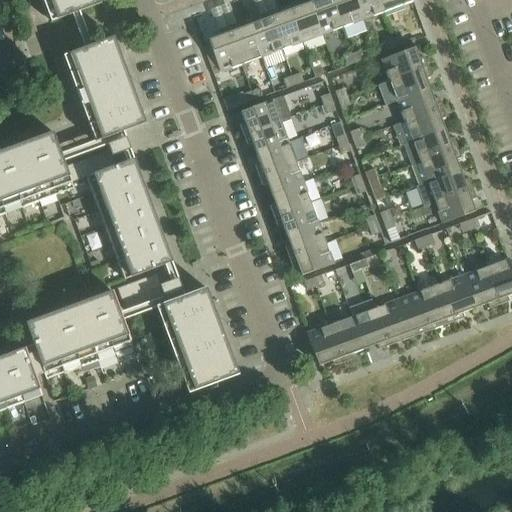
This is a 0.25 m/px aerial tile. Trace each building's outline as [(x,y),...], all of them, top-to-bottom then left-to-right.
[(42,0),(51,23),(102,4),(100,0),(42,0)] [(303,0),(288,5),(302,43),(322,36),(309,0),(303,0)] [(309,0),(322,36),(343,28),(332,0),(309,0)] [(332,0),(343,28),(363,21),(355,0),(332,0)] [(355,0),(363,21),(383,13),(378,0),(355,0)] [(378,0),(383,13),(413,2),(412,0),(378,0)] [(268,13),(282,51),(302,43),(288,5),(268,13)] [(250,26),(261,58),(282,51),(268,13),(258,17),(260,22),(250,26)] [(227,28),(241,66),(261,58),(250,26),(239,29),(237,24),(227,28)] [(241,66),(227,28),(217,32),(219,37),(208,41),(220,74),(241,66)] [(401,37),(393,40),(396,49),(404,46),(401,37)] [(146,124),(114,38),(63,56),(95,143),(146,124)] [(393,40),(384,43),(387,52),(396,49),(393,40)] [(390,82),(427,68),(424,58),(419,60),(415,49),(382,61),(390,82)] [(360,52),(352,55),(355,64),(364,61),(360,52)] [(352,55),(344,58),(347,67),(355,64),(352,55)] [(312,70),(315,79),(323,76),(320,67),(312,70)] [(397,102),(430,90),(426,80),(431,78),(427,68),(390,82),(378,86),(386,106),(397,102)] [(300,74),(291,77),(295,86),(303,83),(300,74)] [(291,77),(283,81),(286,90),(295,86),(291,77)] [(259,89),(251,92),(254,101),(263,98),(259,89)] [(344,89),(335,93),(338,101),(347,98),(344,89)] [(405,122),(442,109),(439,98),(434,100),(430,90),(397,102),(405,122)] [(251,92),(242,95),(246,104),(254,101),(251,92)] [(329,94),(320,98),(323,106),(332,103),(329,94)] [(292,118),(284,97),(240,113),(245,124),(240,126),(243,136),(281,122),(292,118)] [(347,98),(338,101),(341,110),(350,106),(347,98)] [(332,103),(323,106),(327,115),(336,111),(332,103)] [(404,146),(445,131),(441,120),(446,118),(442,109),(405,122),(393,127),(401,147),(404,146)] [(252,144),(256,154),(288,142),(281,122),(243,136),(247,146),(252,144)] [(359,130),(350,133),(353,142),(362,138),(359,130)] [(411,166),(457,149),(454,139),(449,141),(445,131),(404,146),(411,166)] [(0,152),(0,217),(73,190),(71,184),(86,179),(125,281),(172,263),(134,160),(116,167),(113,157),(130,151),(125,138),(107,145),(109,151),(65,168),(52,133),(0,152)] [(344,135),(335,138),(338,147),(347,143),(344,135)] [(362,138),(353,142),(356,150),(365,147),(362,138)] [(288,142),(256,154),(260,165),(254,167),(258,177),(296,163),(288,142)] [(347,143),(338,147),(341,155),(351,152),(347,143)] [(427,183),(460,171),(456,161),(461,159),(457,149),(411,166),(419,186),(427,183)] [(303,183),(296,163),(258,177),(262,186),(267,185),(271,195),(303,183)] [(374,170),(365,174),(368,182),(377,179),(374,170)] [(435,203),(472,190),(469,180),(464,182),(460,171),(427,183),(435,203)] [(359,176),(350,179),(353,187),(362,184),(359,176)] [(377,179),(368,182),(371,190),(380,187),(377,179)] [(270,207),(273,217),(311,203),(303,183),(271,195),(275,205),(270,207)] [(362,184),(353,187),(356,196),(365,192),(362,184)] [(476,199),(472,190),(435,203),(442,225),(475,213),(471,201),(476,199)] [(311,203),(273,217),(277,227),(282,225),(286,236),(318,223),(311,203)] [(389,211),(380,214),(383,222),(392,219),(389,211)] [(374,216),(365,219),(368,228),(377,225),(374,216)] [(392,219),(383,222),(386,231),(395,227),(392,219)] [(476,219),(468,222),(471,231),(480,228),(476,219)] [(468,222),(459,225),(463,234),(471,231),(468,222)] [(285,248),(288,258),(326,244),(318,223),(286,236),(290,246),(285,248)] [(377,225),(368,228),(371,236),(380,233),(377,225)] [(431,235),(423,239),(426,248),(434,244),(431,235)] [(423,239),(414,242),(417,251),(426,248),(423,239)] [(301,277),(334,265),(326,244),(288,258),(292,267),(297,266),(301,277)] [(392,260),(389,251),(380,254),(384,263),(392,260)] [(366,259),(358,263),(361,272),(369,269),(366,259)] [(511,269),(508,260),(485,268),(499,306),(509,302),(507,297),(511,295),(511,269)] [(358,263),(349,266),(353,275),(361,272),(358,263)] [(489,310),(499,306),(485,268),(463,277),(475,309),(487,305),(489,310)] [(127,312),(183,291),(178,279),(161,286),(157,275),(118,290),(127,312)] [(321,276),(313,279),(316,288),(325,285),(321,276)] [(463,277),(440,285),(454,323),(464,319),(462,314),(475,309),(463,277)] [(313,279),(304,282),(308,291),(316,288),(313,279)] [(440,285),(418,293),(432,331),(454,323),(440,285)] [(207,288),(156,307),(188,394),(239,375),(207,288)] [(25,324),(33,345),(46,380),(133,348),(112,292),(25,324)] [(418,293),(397,301),(411,339),(432,331),(418,293)] [(397,301),(375,309),(389,347),(411,339),(397,301)] [(375,309),(352,318),(364,350),(377,345),(379,351),(389,347),(375,309)] [(352,318),(330,326),(344,364),(354,360),(352,355),(364,350),(352,318)] [(306,334),(319,367),(332,362),(334,367),(344,364),(330,326),(306,334)] [(0,412),(42,397),(24,349),(0,357),(0,412)]
